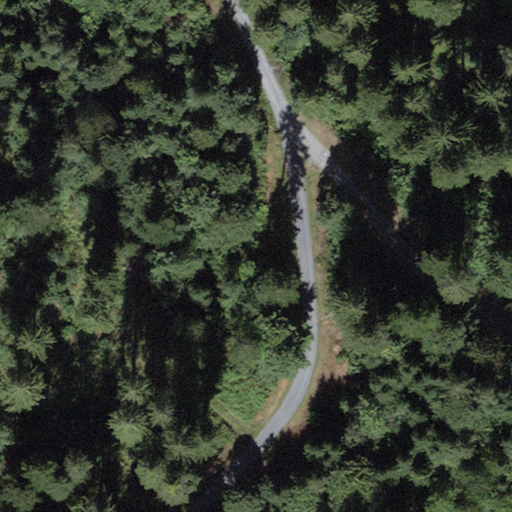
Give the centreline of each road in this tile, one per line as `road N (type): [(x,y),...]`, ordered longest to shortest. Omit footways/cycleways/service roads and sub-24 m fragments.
road 1 (track): [(294,133),(312,349),(302,392),(285,421),(197,511)]
road 2 (track): [(511,332),(441,289),(346,178),(294,133)]
road 3 (track): [(235,0),(294,133)]
